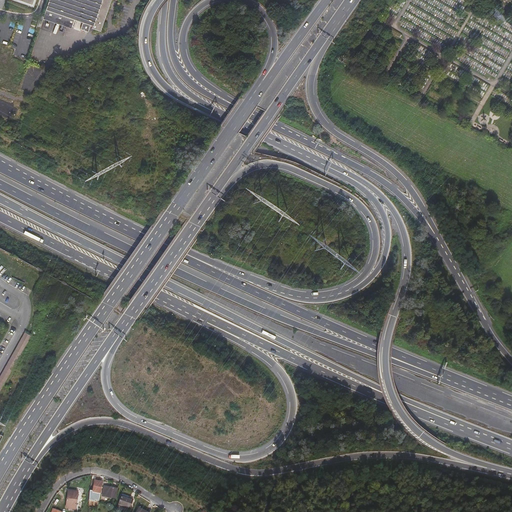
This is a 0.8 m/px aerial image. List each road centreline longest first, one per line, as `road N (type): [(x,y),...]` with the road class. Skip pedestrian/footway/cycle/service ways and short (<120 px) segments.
road 1 (motorway): [(0,198),(458,427)]
road 2 (motorway): [(26,461),(73,425),(103,420),(258,472),(382,456),(502,470)]
road 3 (motorway): [(444,376),(258,309),(0,183)]
road 4 (primary): [(254,96),(0,470)]
road 5 (motorway): [(325,166),(376,188),(406,235),(407,278),(385,355),(402,415),(435,445),(502,470)]
road 6 (motorway): [(205,316),(268,359),(290,389),(287,429),(256,456),(209,450),(118,407),(104,387),(107,346)]
road 7 (motorway): [(444,376),(132,233)]
road 8 (motorway): [(449,259),(399,172),(337,132),(314,104),(312,72),(332,27)]
road 9 (motorway): [(194,223),(250,167),(292,166),(368,213),(375,252),(356,284)]
road 10 (motorway): [(205,316),(458,427)]
road 11 (motorway): [(449,259),(383,182),(248,114)]
road 12 (primary): [(194,223),(332,27)]
road 13 (motorway): [(356,284),(333,293),(288,291),(132,233)]
road 14 (motorway): [(0,215),(205,316)]
road 15 (residential): [(36,511),(60,478),(82,470),(111,475),(171,511)]
road 16 (motorway): [(325,166),(371,195),(385,221),(380,263),(356,284)]
road 17 (motorway): [(248,114),(195,77),(182,52),(187,19),(210,0)]
road 18 (motorway): [(248,114),(181,76),(169,42),(172,0)]
road 19 (primary): [(107,346),(194,223)]
road 20 (motorway): [(132,233),(0,164)]
road 21 (motorway): [(196,102),(325,166)]
road 22 (primary): [(26,461),(107,346)]
road 23 (motorway): [(160,0),(146,30),(148,62),(165,87),(196,102)]
road 24 (primary): [(326,0),(254,96)]
